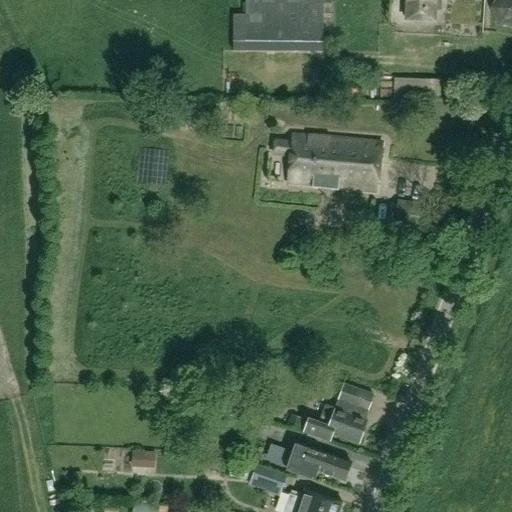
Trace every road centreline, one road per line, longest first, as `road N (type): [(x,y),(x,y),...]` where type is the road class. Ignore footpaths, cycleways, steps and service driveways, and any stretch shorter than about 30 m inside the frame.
road 1 (unclassified): [(375,511),(511,124)]
road 2 (track): [(42,511),(13,402),(0,383)]
